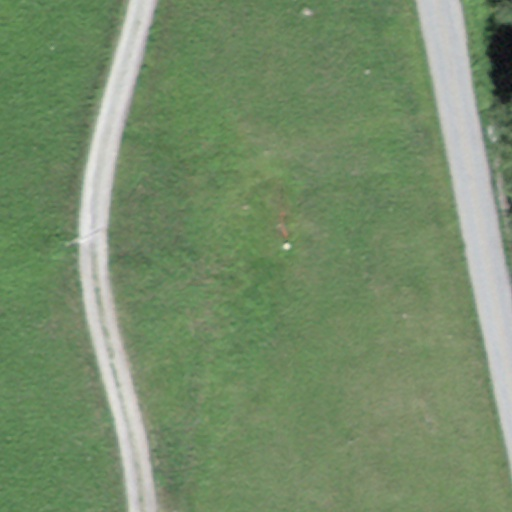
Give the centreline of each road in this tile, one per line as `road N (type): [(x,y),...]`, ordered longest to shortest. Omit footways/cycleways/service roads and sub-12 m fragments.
road 1 (track): [(142,0),(101,171),(93,262),(146,511)]
road 2 (unclassified): [(434,0),(511,379)]
